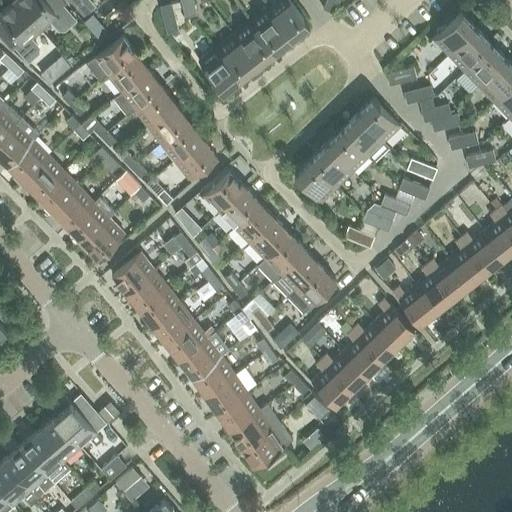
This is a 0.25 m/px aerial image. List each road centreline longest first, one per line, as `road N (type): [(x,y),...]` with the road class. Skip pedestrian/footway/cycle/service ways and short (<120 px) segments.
road 1 (residential): [(351,269),(264,173),(376,77),(351,49)]
road 2 (residential): [(351,49),(329,25),(221,118),(136,18)]
road 3 (unclassified): [(321,511),(511,349)]
road 4 (residential): [(232,511),(70,329)]
